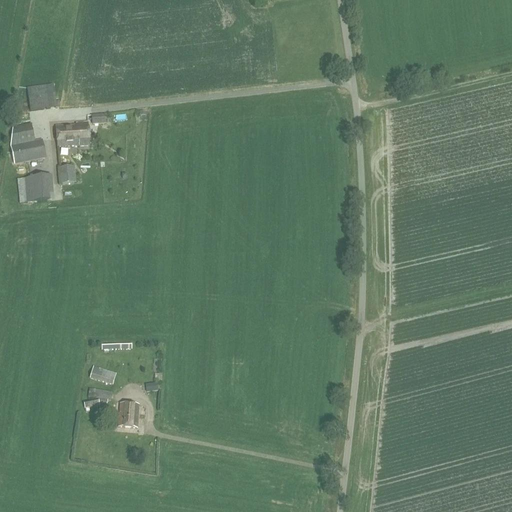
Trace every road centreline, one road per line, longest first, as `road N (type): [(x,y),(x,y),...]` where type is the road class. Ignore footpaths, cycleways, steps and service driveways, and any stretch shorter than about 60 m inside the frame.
road 1 (unclassified): [(340,511),(364,251),(353,82)]
road 2 (unclassified): [(62,112),(353,82)]
road 3 (track): [(356,108),(511,72)]
road 4 (track): [(361,319),(511,285)]
